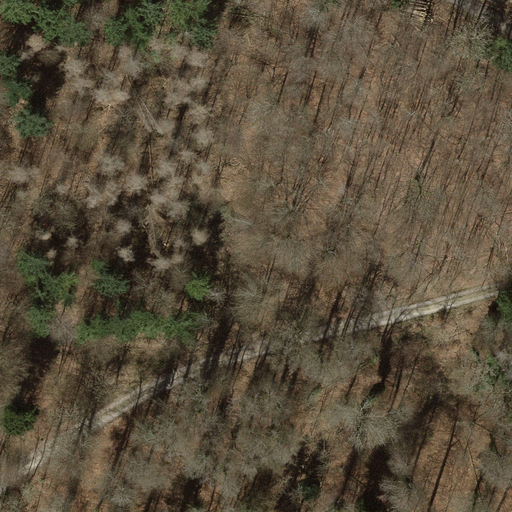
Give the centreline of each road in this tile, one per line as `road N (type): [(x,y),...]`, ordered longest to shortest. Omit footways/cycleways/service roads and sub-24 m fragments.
road 1 (track): [(0,485),(101,415),(201,366),(511,283)]
road 2 (track): [(0,335),(201,366),(511,359)]
